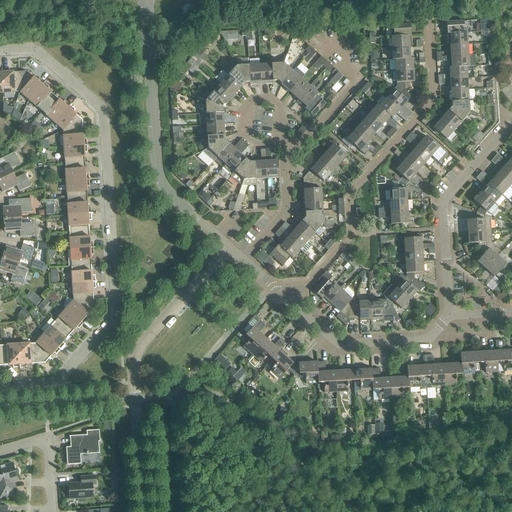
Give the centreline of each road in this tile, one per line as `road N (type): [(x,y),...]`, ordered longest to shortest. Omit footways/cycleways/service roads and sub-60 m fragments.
road 1 (residential): [(0,53),(35,51),(103,109),(115,314),(50,389),(0,392)]
road 2 (residential): [(142,511),(134,405),(140,343),(229,250)]
road 3 (residential): [(146,0),(160,172),(172,196),(219,240)]
road 4 (residential): [(243,262),(335,344),(422,345),(448,316)]
road 5 (residential): [(448,316),(441,207),(511,128)]
road 6 (residential): [(287,163),(359,80),(328,48)]
road 7 (residential): [(55,511),(52,447),(44,441),(0,452)]
